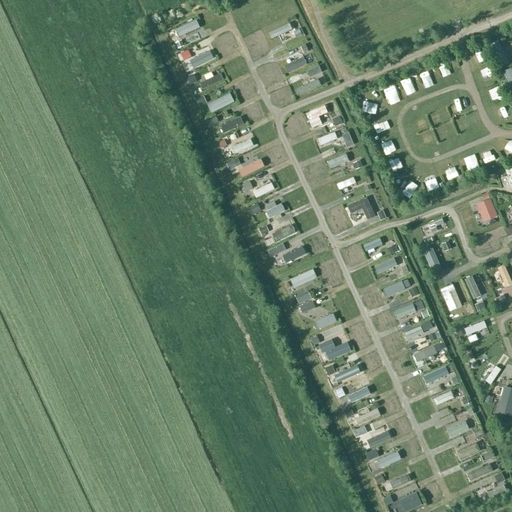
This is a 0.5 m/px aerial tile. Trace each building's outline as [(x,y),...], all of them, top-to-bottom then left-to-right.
[(182,36),(199,29),(196,21),(179,28),(182,36)] [(289,23),(267,33),(270,39),(292,29),(289,23)] [(174,43),(176,49),(185,45),(183,40),(174,43)] [(492,56),(502,50),(498,43),(488,49),(492,56)] [(195,68),(213,59),(209,51),(191,60),(195,68)] [(303,57),(284,65),(287,72),(306,64),(303,57)] [(314,68),(309,70),(313,78),(317,76),(314,68)] [(429,71),(419,75),(423,83),(432,80),(429,71)] [(198,82),(200,88),(222,82),(220,75),(198,82)] [(404,91),(413,89),(411,79),(402,82),(404,91)] [(296,95),(319,85),(317,80),(293,90),(296,95)] [(385,101),(394,96),(391,89),(382,93),(385,101)] [(211,113),(234,102),(230,93),(206,104),(211,113)] [(487,98),(489,103),(498,101),(496,95),(487,98)] [(373,100),(365,103),(368,113),(376,110),(373,100)] [(495,110),(498,119),(508,115),(505,107),(495,110)] [(318,109),(307,113),(313,128),(324,123),(318,109)] [(240,119),(218,127),(221,134),(242,126),(240,119)] [(340,127),(334,130),(337,137),(344,135),(340,127)] [(335,132),(316,140),(319,146),(338,138),(335,132)] [(231,142),(235,153),(252,147),(249,136),(231,142)] [(217,142),(223,159),(230,157),(225,140),(217,142)] [(342,141),(343,149),(351,148),(350,140),(342,141)] [(345,154),(326,162),(330,170),(348,162),(345,154)] [(232,173),(240,165),(234,160),(227,168),(232,173)] [(460,163),(464,170),(469,167),(466,160),(460,163)] [(244,169),(247,176),(265,167),(262,161),(244,169)] [(359,162),(348,164),(350,171),(360,168),(359,162)] [(400,162),(389,166),(392,175),(403,171),(400,162)] [(511,167),(504,170),(506,176),(499,178),(503,188),(509,185),(511,192),(511,167)] [(335,183),(338,190),(356,184),(353,177),(335,183)] [(409,190),(407,181),(398,183),(401,192),(409,190)] [(244,192),(252,189),(249,182),(241,185),(244,192)] [(258,197),(274,190),(272,184),(255,190),(258,197)] [(466,191),(452,197),(453,201),(468,195),(466,191)] [(362,211),(365,220),(375,217),(371,207),(375,206),(371,195),(346,202),(350,215),(362,211)] [(489,200),(474,204),(479,222),(494,218),(489,200)] [(249,207),(253,214),(260,210),(256,203),(249,207)] [(285,213),(281,204),(264,212),(271,227),(287,219),(285,213)] [(374,214),(377,221),(383,219),(380,212),(374,214)] [(428,229),(441,225),(439,220),(426,224),(428,229)] [(291,224),(270,235),(274,243),(295,231),(291,224)] [(258,229),(262,237),(269,233),(265,226),(258,229)] [(423,246),(432,244),(429,235),(420,237),(423,246)] [(363,245),(365,251),(380,245),(378,239),(363,245)] [(286,264),(305,254),(301,246),(282,256),(286,264)] [(426,259),(441,252),(438,246),(423,253),(426,259)] [(389,261),(373,267),(375,274),(392,268),(389,261)] [(501,267),(495,269),(501,283),(507,280),(501,267)] [(312,269),(289,279),(294,290),(317,280),(312,269)] [(385,277),(374,281),(376,286),(387,282),(385,277)] [(480,277),(473,280),(479,295),(486,293),(480,277)] [(385,296),(403,289),(400,282),(383,289),(385,296)] [(439,289),(447,312),(458,308),(451,285),(439,289)] [(406,290),(408,298),(415,296),(412,288),(406,290)] [(292,300),(295,305),(301,302),(298,297),(292,300)] [(415,310),(422,307),(419,300),(412,303),(415,310)] [(392,312),(396,324),(406,320),(408,324),(419,320),(412,304),(392,312)] [(319,329),(335,321),(332,315),(316,323),(319,329)] [(470,334),(484,329),(482,322),(461,330),(464,338),(467,345),(473,342),(470,334)] [(327,361),(349,355),(346,344),(334,347),(332,342),(341,340),(339,333),(330,336),(331,341),(317,345),(318,352),(325,351),(327,361)] [(415,364),(435,356),(431,347),(411,355),(415,364)] [(490,386),(498,369),(492,366),(488,375),(482,372),(478,380),(490,386)] [(332,367),(325,367),(326,384),(338,383),(337,372),(332,372),(332,367)] [(339,374),(342,380),(359,373),(356,367),(339,374)] [(423,383),(439,377),(436,371),(421,377),(423,383)] [(351,387),(364,382),(361,376),(348,381),(351,387)] [(444,381),(447,387),(455,383),(451,376),(444,381)] [(492,410),(509,417),(511,407),(511,389),(502,386),(492,410)] [(366,388),(345,397),(348,404),(369,395),(366,388)] [(341,391),(333,393),(335,399),(343,397),(341,391)] [(430,399),(434,408),(453,400),(449,391),(430,399)] [(351,409),(342,412),(348,428),(357,425),(351,409)] [(376,410),(358,418),(361,424),(379,416),(376,410)] [(451,421),(460,417),(459,413),(449,416),(451,421)] [(464,421),(444,429),(448,439),(468,431),(464,421)] [(356,432),(359,440),(367,437),(365,429),(356,432)] [(370,447),(389,438),(386,432),(367,441),(370,447)] [(380,442),(382,449),(405,443),(403,436),(380,442)] [(460,461),(478,451),(474,443),(455,453),(460,461)] [(396,451),(375,461),(379,470),(400,460),(396,451)] [(469,482),(491,472),(487,464),(465,475),(469,482)] [(393,489),(409,483),(405,475),(390,482),(393,489)] [(381,476),(374,477),(378,493),(392,490),(390,481),(382,483),(381,476)] [(481,505),(506,494),(502,485),(477,497),(481,505)] [(400,511),(403,511),(401,505),(418,498),(415,491),(386,504),(389,511),(400,511)] [(402,505),(404,511),(422,506),(420,500),(402,505)]
